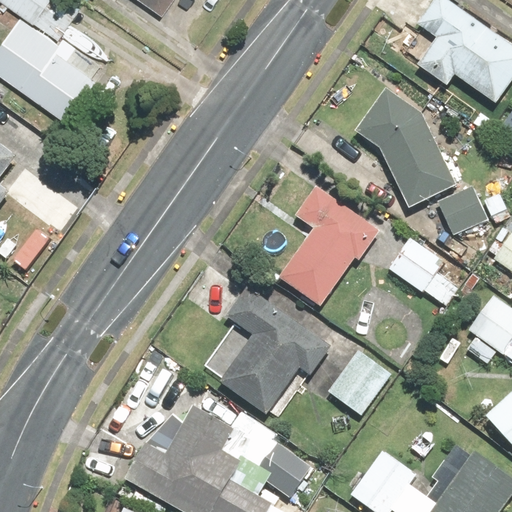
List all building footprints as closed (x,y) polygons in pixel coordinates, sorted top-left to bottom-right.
[(5,0),(26,15),(0,51),(0,68),(75,124),(106,82),(98,76),(107,63),(66,33),(84,8),(73,0),(5,0)] [(92,0),(94,1),(94,0),(147,0),(167,13),(176,0),(92,0)] [(511,87),(511,42),(450,0),(437,0),(421,24),(440,37),(420,65),(450,85),(457,75),(500,104),(511,87)] [(389,87),(359,130),(385,148),(414,207),(460,185),(426,112),(389,87)] [(511,116),(502,132),(511,138),(511,116)] [(0,141),(0,216),(17,195),(1,183),(21,158),(0,141)] [(317,228),(282,276),(323,305),(358,257),(363,260),(383,231),(320,186),(299,215),(317,228)] [(474,187),(438,204),(453,238),(490,221),(474,187)] [(511,271),(511,238),(497,260),(511,271)] [(447,263),(411,239),(389,272),(425,296),(447,263)] [(257,334),(223,379),(271,414),(305,368),(314,375),(335,347),(250,285),(230,314),(257,334)] [(511,308),(491,295),(469,329),(511,357),(511,308)] [(391,374),(359,351),(328,394),(360,417),(391,374)] [(511,395),(491,415),(511,438),(511,395)] [(149,442),(128,478),(188,511),(272,511),(277,504),(235,480),(246,460),(226,449),(238,428),(195,404),(168,452),(149,442)] [(273,437),(249,470),(291,501),(315,467),(273,437)] [(390,511),(418,476),(386,452),(352,497),(371,511),(390,511)] [(502,511),(511,499),(511,477),(476,452),(434,511),(502,511)]
